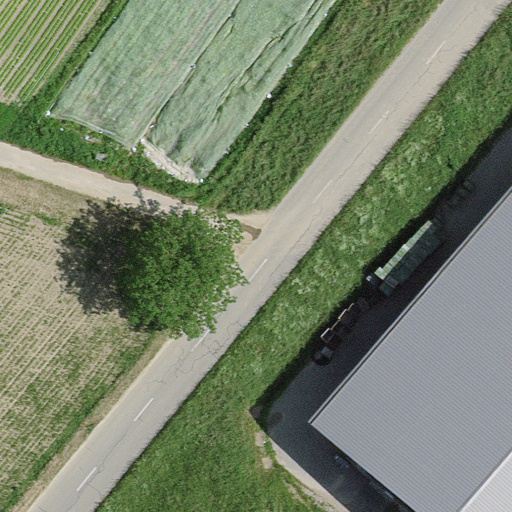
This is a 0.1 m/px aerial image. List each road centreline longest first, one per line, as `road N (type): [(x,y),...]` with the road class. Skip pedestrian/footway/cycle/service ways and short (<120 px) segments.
road 1 (tertiary): [(475,0),(56,511)]
road 2 (track): [(0,150),(277,238)]
